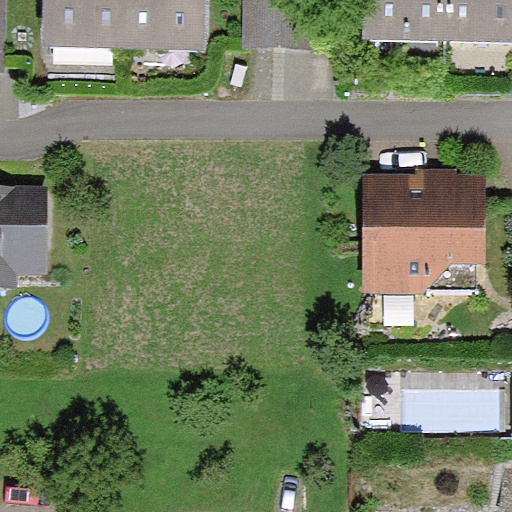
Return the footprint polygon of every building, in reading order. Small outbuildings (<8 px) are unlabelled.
[(206,52),(206,0),(48,0),(48,50),(206,52)] [(306,0),(246,0),(247,49),(307,48),(306,0)] [(511,0),(366,0),(365,44),(511,48),(511,0)] [(418,176),(365,176),(364,297),(424,297),(430,292),(478,292),(478,269),(487,269),(487,176),(457,176),(457,170),(418,170),(418,176)] [(48,191),(0,190),(0,289),(16,290),(16,275),(48,275),(48,191)]
